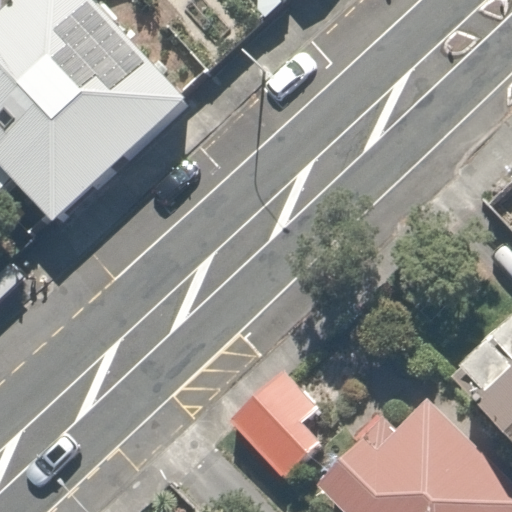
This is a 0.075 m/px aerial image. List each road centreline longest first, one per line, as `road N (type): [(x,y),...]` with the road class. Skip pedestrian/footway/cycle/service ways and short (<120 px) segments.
road 1 (secondary): [(507,0),(119,372)]
road 2 (residential): [(254,511),(119,372)]
road 3 (secondary): [(119,372),(0,479)]
